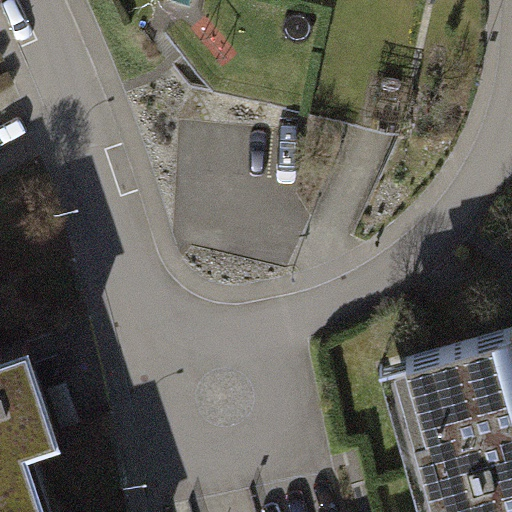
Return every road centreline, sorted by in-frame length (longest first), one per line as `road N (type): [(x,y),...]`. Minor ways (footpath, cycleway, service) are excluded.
road 1 (residential): [(296,316),(156,313),(111,253),(62,121),(50,53),(24,0)]
road 2 (residential): [(296,316),(381,279),(454,221),(511,131)]
